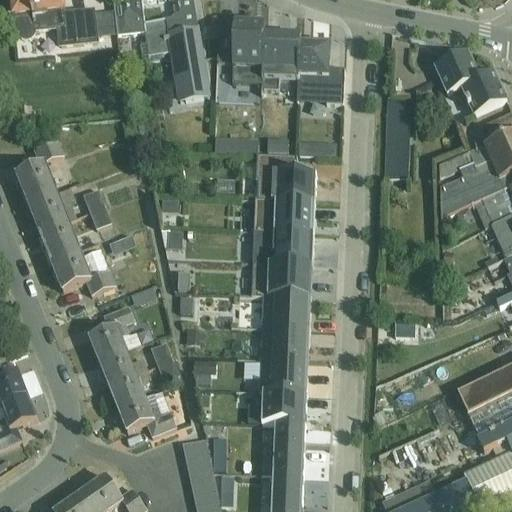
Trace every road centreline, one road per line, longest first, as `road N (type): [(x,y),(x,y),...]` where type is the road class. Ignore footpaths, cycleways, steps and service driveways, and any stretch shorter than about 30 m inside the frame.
road 1 (residential): [(365,14),(341,511)]
road 2 (residential): [(0,509),(45,477),(67,445),(69,407),(4,238)]
road 3 (tertiary): [(511,43),(365,14)]
